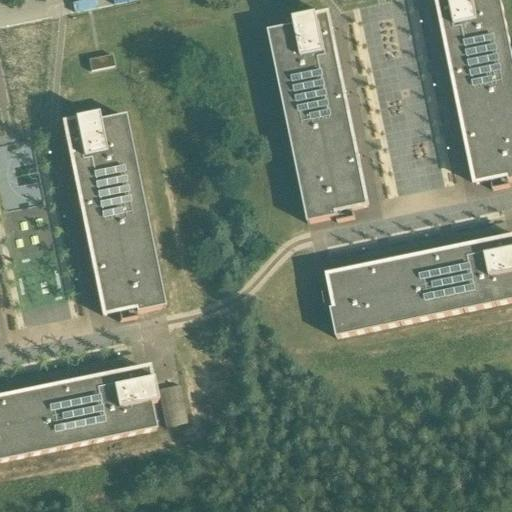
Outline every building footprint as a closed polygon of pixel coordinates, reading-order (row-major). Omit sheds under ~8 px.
[(437,0),(438,6),(437,6),(439,15),(445,14),(448,24),(442,26),(451,69),(450,69),(452,79),(459,78),(461,88),(455,89),(464,133),(463,133),(465,142),(472,141),(474,151),(468,153),(475,186),(490,183),(492,192),(510,189),(509,184),(511,183),(511,57),(500,0),(437,0)] [(268,33),(308,226),(336,220),(337,225),(354,221),(353,211),(368,208),(361,175),(355,176),(353,166),(360,164),(358,155),(357,155),(348,111),(342,112),(340,102),(347,101),(345,91),(344,91),(335,48),(329,49),(327,39),(334,37),(332,28),(330,28),(328,17),(317,19),(316,16),(293,21),(294,28),(268,33)] [(114,68),(111,56),(88,61),(90,73),(114,68)] [(96,116),(73,121),(73,124),(62,126),(65,137),(63,137),(65,147),(72,146),(74,156),(68,157),(77,201),(76,201),(78,210),(85,209),(87,219),(82,221),(90,264),(89,264),(91,274),(98,273),(100,283),(95,284),(102,317),(117,314),(119,324),(136,320),(135,315),(163,310),(124,117),(97,123),(96,116)] [(330,312),(333,324),(336,341),(511,303),(511,240),(509,241),(508,240),(499,242),(500,249),(490,251),(489,245),(445,254),(445,253),(435,255),(437,262),(426,264),(425,258),(382,267),(381,266),(372,268),(373,275),(363,277),(362,272),(328,279),(331,294),(322,296),(326,313),(330,312)] [(0,463),(155,432),(149,406),(156,404),(151,381),(149,381),(146,371),(135,373),(135,371),(125,373),(127,380),(116,382),(115,377),(72,386),(71,384),(62,386),(63,393),(53,395),(52,390),(8,399),(8,397),(0,399),(0,463)] [(157,391),(165,429),(187,425),(179,387),(157,391)]
